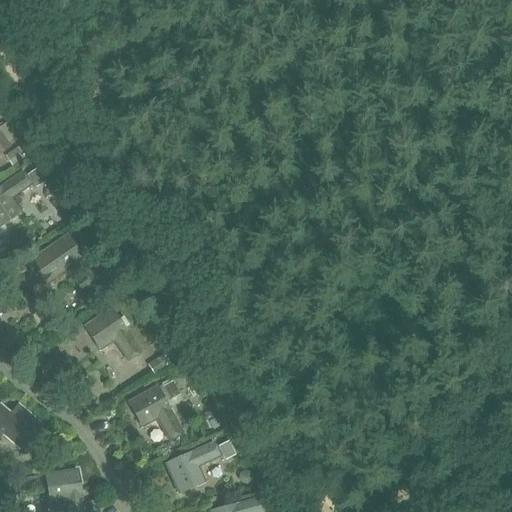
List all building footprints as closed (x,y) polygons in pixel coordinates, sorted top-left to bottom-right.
[(0,153),(9,147),(0,133),(0,153)] [(31,185),(22,172),(0,187),(0,228),(5,225),(5,223),(21,212),(11,199),(31,185)] [(33,227),(16,234),(19,244),(37,237),(33,227)] [(83,260),(66,235),(30,261),(41,277),(41,279),(45,285),(47,286),(54,281),(54,279),(83,260)] [(140,352),(111,309),(84,327),(95,342),(95,344),(99,351),(101,351),(108,347),(108,345),(114,341),(127,361),(140,352)] [(182,433),(156,387),(129,402),(138,419),(137,421),(141,428),(143,428),(150,424),(151,423),(157,419),(169,440),(182,433)] [(0,437),(1,436),(19,451),(42,424),(18,403),(10,413),(0,404),(0,437)] [(188,433),(174,439),(181,455),(194,449),(188,433)] [(219,457),(213,443),(166,465),(179,493),(196,486),(198,486),(205,483),(206,481),(202,474),(201,473),(197,467),(219,457)] [(84,511),(78,469),(44,474),(49,504),(65,502),(66,511),(84,511)] [(207,511),(264,511),(260,497),(207,511)]
